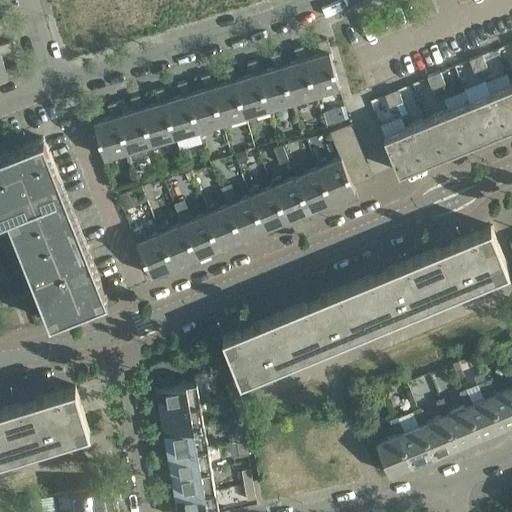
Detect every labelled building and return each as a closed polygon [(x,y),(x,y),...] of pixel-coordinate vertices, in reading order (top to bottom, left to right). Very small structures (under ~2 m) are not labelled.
[(320,52),(306,56),(304,57),(315,92),(339,85),(329,50),(330,49),(326,37),(317,40),(320,52)] [(0,50),(1,52),(12,49),(10,40),(0,42),(0,50)] [(511,41),(511,42),(496,48),(501,60),(511,55),(511,41)] [(297,59),(283,63),(281,64),(291,100),(315,92),(304,57),(306,56),(303,45),(293,47),(297,59)] [(0,50),(0,76),(7,74),(8,76),(19,72),(16,63),(5,66),(1,52),(0,50)] [(274,66),(259,70),(258,71),(268,106),(291,100),(281,64),(283,63),(279,51),(270,54),(274,66)] [(481,54),(475,56),(480,69),(486,66),(481,54)] [(475,56),(468,59),(473,71),(480,69),(475,56)] [(250,73),(236,77),(234,78),(245,113),(268,106),(258,71),(259,70),(256,59),(246,61),(250,73)] [(227,80),(213,84),(211,84),(222,120),(245,113),(234,78),(236,77),(233,65),(223,68),(227,80)] [(439,71),(432,74),(437,86),(444,83),(439,71)] [(203,87),(189,91),(187,92),(198,127),(222,120),(211,84),(213,84),(209,73),(200,75),(203,87)] [(432,74),(426,76),(431,88),(437,86),(432,74)] [(180,94),(166,98),(164,99),(175,134),(198,127),(187,92),(189,91),(186,79),(177,82),(180,94)] [(485,79),(464,88),(464,89),(469,100),(484,136),(487,135),(502,129),(505,128),(490,91),(485,79)] [(511,85),(511,83),(490,91),(505,128),(508,126),(511,124),(511,85)] [(157,101),(142,105),(141,106),(152,141),(175,134),(164,99),(166,98),(162,86),(153,89),(157,101)] [(397,88),(390,91),(395,103),(402,100),(397,88)] [(464,89),(443,98),(448,109),(462,145),(466,144),(481,137),(484,136),(469,100),(464,89)] [(390,91),(384,94),(389,106),(395,103),(390,91)] [(139,93),(130,96),(133,108),(119,112),(117,113),(128,148),(152,141),(141,106),(142,105),(139,93)] [(116,100),(106,103),(110,115),(93,120),(105,155),(128,148),(117,113),(119,112),(116,100)] [(448,109),(427,117),(441,153),(444,152),(460,146),(462,145),(448,109)] [(401,115),(379,124),(383,135),(396,165),(398,171),(402,169),(418,163),(420,162),(405,126),(401,115)] [(427,117),(405,126),(420,162),(423,161),(439,154),(441,153),(427,117)] [(62,120),(65,128),(73,126),(70,118),(62,120)] [(329,130),(334,141),(356,132),(351,121),(329,130)] [(356,132),(334,141),(338,151),(360,143),(356,132)] [(43,136),(0,152),(0,217),(7,215),(49,320),(107,297),(43,136)] [(360,143),(338,151),(340,156),(342,162),(364,153),(360,143)] [(280,162),(288,159),(282,144),(274,148),(280,162)] [(236,154),(239,162),(248,159),(246,151),(236,154)] [(364,153),(342,162),(347,172),(368,164),(364,153)] [(325,157),(317,161),(332,199),(345,194),(348,201),(358,197),(352,183),(347,172),(342,162),(340,156),(327,160),(325,157)] [(290,162),(293,168),(300,165),(298,159),(290,162)] [(303,166),(294,170),(310,208),(322,203),(325,210),(335,206),(332,199),(317,161),(316,161),(317,165),(304,170),(303,166)] [(368,164),(347,172),(352,183),(372,174),(368,164)] [(280,176),(271,179),(287,218),(300,212),(303,219),(312,215),(310,208),(294,170),(293,170),(294,174),(281,179),(280,176)] [(170,190),(165,179),(155,183),(159,194),(170,190)] [(249,192),(264,227),(277,221),(280,228),(290,225),(287,218),(271,179),(270,180),(272,183),(259,188),(258,185),(248,189),(249,192)] [(134,187),(119,191),(126,207),(140,202),(134,187)] [(235,194),(225,198),(241,236),(255,231),(258,238),(267,234),(264,227),(249,192),(237,198),(235,194)] [(212,203),(204,207),(219,245),(232,240),(235,247),(244,243),(241,236),(225,198),(227,202),(214,207),(212,203)] [(190,213),(180,216),(196,255),(209,249),(213,256),(222,252),(219,245),(204,207),(203,208),(204,211),(191,216),(190,213)] [(167,222),(158,226),(174,264),(187,258),(190,266),(199,261),(196,255),(180,216),(180,217),(181,220),(169,225),(167,222)] [(490,225),(423,252),(441,297),(508,269),(490,225)] [(144,231),(135,235),(150,274),(164,268),(167,275),(177,271),(174,264),(158,226),(157,226),(159,229),(146,235),(144,231)] [(423,252),(356,280),(374,324),(441,297),(423,252)] [(356,280),(289,307),(307,351),(374,324),(356,280)] [(289,307),(222,335),(241,379),(307,351),(289,307)] [(510,386),(496,392),(492,394),(505,425),(511,421),(511,368),(505,372),(510,386)] [(486,379),(483,372),(474,376),(477,383),(486,379)] [(161,386),(156,387),(160,409),(201,402),(197,380),(175,384),(173,375),(160,377),(161,386)] [(474,402),(469,404),(482,434),(505,425),(492,394),(496,392),(489,378),(486,379),(477,383),(484,397),(474,401),(474,402)] [(226,382),(232,396),(239,392),(234,379),(226,382)] [(75,385),(6,406),(20,451),(89,430),(84,413),(75,385)] [(464,405),(450,411),(451,412),(447,413),(459,444),(482,434),(469,404),(474,402),(474,401),(473,401),(466,387),(459,391),(464,405)] [(239,392),(232,396),(237,410),(245,406),(239,392)] [(442,414),(427,420),(428,421),(424,423),(436,453),(459,444),(447,413),(451,412),(450,411),(443,397),(436,400),(442,414)] [(201,402),(160,409),(164,431),(204,424),(201,402)] [(6,406),(0,407),(0,457),(20,451),(6,406)] [(419,424),(405,429),(405,430),(401,432),(413,462),(436,453),(424,423),(428,421),(427,420),(420,406),(413,409),(419,424)] [(396,433),(377,441),(390,472),(413,462),(401,432),(405,430),(405,429),(404,429),(398,416),(390,419),(396,433)] [(204,424),(164,431),(167,452),(208,445),(204,424)] [(234,425),(237,440),(245,438),(242,424),(234,425)] [(245,438),(237,440),(239,455),(248,453),(245,438)] [(208,445),(167,452),(171,473),(212,466),(208,445)] [(212,466),(171,473),(175,496),(216,489),(212,466)] [(241,469),(244,483),(253,482),(250,467),(241,469)] [(253,482),(244,483),(247,498),(255,496),(253,482)] [(72,491),(75,511),(83,511),(116,506),(112,483),(72,491)] [(216,489),(175,496),(177,511),(211,511),(219,511),(216,489)] [(30,497),(32,511),(38,511),(42,511),(39,496),(30,497)]
